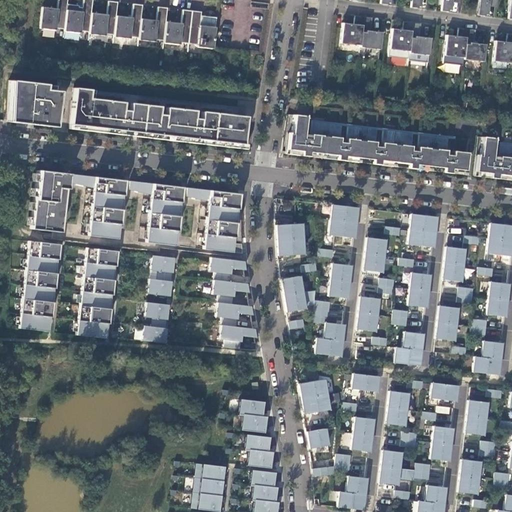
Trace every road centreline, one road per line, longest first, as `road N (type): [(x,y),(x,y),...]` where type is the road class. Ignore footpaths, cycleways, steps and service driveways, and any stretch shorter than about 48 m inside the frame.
road 1 (residential): [(263,261),(302,511)]
road 2 (residential): [(511,26),(287,0)]
road 3 (residential): [(287,0),(263,174)]
road 4 (residential): [(365,185),(345,356)]
road 5 (residential): [(443,194),(424,365)]
road 6 (residential): [(368,511),(384,375)]
road 7 (residential): [(447,511),(462,385)]
